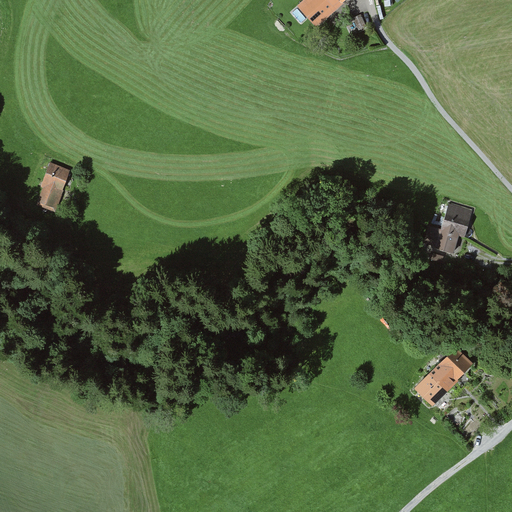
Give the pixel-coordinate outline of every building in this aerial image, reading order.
[(343,3),(345,0),(305,0),(298,7),(318,28),(344,4),(343,3)] [(361,15),(354,18),(359,31),(366,27),(361,15)] [(61,211),(71,171),(49,166),(39,205),(61,211)] [(469,213),(444,207),(434,249),(459,255),(469,213)] [(457,347),(416,385),(432,401),(472,364),(457,347)]
